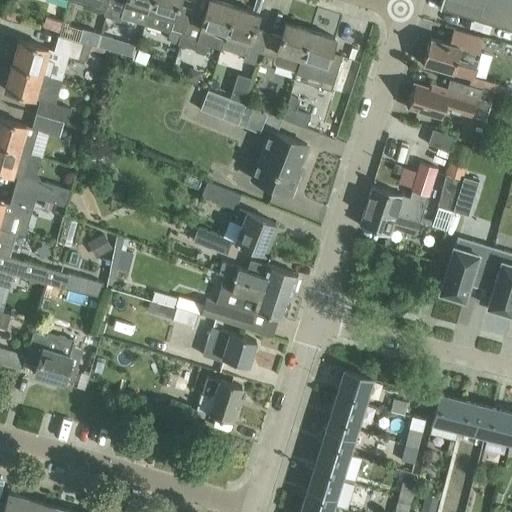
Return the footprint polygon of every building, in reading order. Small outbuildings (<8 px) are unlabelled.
[(70,0),(93,7),(92,10),(106,15),(110,3),(110,0),(70,0)] [(110,0),(110,3),(106,15),(106,16),(120,21),(121,16),(145,24),(152,0),(110,0)] [(179,0),(152,0),(145,24),(169,32),(171,28),(184,32),(191,8),(178,4),(179,0)] [(220,48),(234,6),(216,0),(208,0),(205,12),(191,8),(184,32),(180,44),(195,48),(196,51),(204,53),(206,52),(208,44),(220,48)] [(511,0),(441,0),(439,7),(458,13),(511,30),(511,0)] [(259,13),(234,6),(221,47),(244,54),(243,59),(254,63),(258,51),(261,52),(262,51),(268,32),(254,28),(259,13)] [(262,51),(261,52),(275,56),(274,60),(276,65),(294,70),(297,68),(298,69),(310,29),(285,22),(281,36),(268,32),(262,51)] [(335,37),(310,29),(298,69),(322,76),(323,72),(335,75),(341,55),(330,51),(335,37)] [(422,62),(441,68),(472,78),(480,50),(479,50),(483,37),(456,29),(451,43),(430,37),(422,62)] [(53,49),(19,39),(12,64),(61,78),(68,54),(86,59),(90,48),(103,52),(104,48),(58,34),(53,49)] [(54,103),(61,78),(12,64),(5,89),(39,99),(35,113),(67,122),(71,108),(54,103)] [(490,102),(476,97),(450,88),(431,83),(429,88),(414,83),(408,105),(427,111),(441,116),(444,106),(485,119),(490,102)] [(200,108),(259,131),(266,112),(207,88),(200,108)] [(307,126),(311,115),(295,109),(299,97),(291,94),(283,117),(307,126)] [(62,136),(66,122),(35,113),(31,126),(0,116),(0,143),(32,153),(39,129),(62,136)] [(432,128),(427,143),(449,150),(454,136),(432,128)] [(307,144),(270,129),(251,177),(292,193),(298,177),(293,175),(296,166),(298,167),(307,144)] [(32,153),(0,143),(0,171),(17,176),(13,189),(38,196),(66,204),(70,189),(43,181),(37,172),(41,156),(32,153)] [(366,204),(420,221),(433,225),(439,206),(437,205),(433,204),(443,169),(420,161),(406,204),(399,201),(401,193),(372,184),(366,204)] [(445,174),(437,205),(439,206),(452,210),(461,179),(445,174)] [(462,179),(451,213),(467,218),(477,184),(462,179)] [(233,208),(238,194),(205,181),(200,195),(233,208)] [(38,196),(13,189),(9,203),(0,200),(0,226),(11,230),(18,205),(34,210),(38,196)] [(415,235),(420,221),(366,204),(359,224),(389,234),(391,227),(415,235)] [(234,221),(240,224),(234,239),(264,252),(276,222),(239,207),(234,221)] [(232,239),(198,226),(193,239),(227,252),(232,239)] [(18,233),(0,227),(0,268),(93,296),(98,279),(11,255),(18,233)] [(126,268),(133,239),(95,229),(88,258),(126,268)] [(453,245),(439,291),(444,292),(443,296),(458,301),(459,297),(464,298),(472,272),(483,276),(492,246),(472,240),(469,250),(453,245)] [(511,252),(493,247),(483,276),(495,279),(487,305),(492,307),(491,311),(505,316),(507,312),(511,313),(511,312),(511,262),(510,262),(511,255),(511,252)] [(250,258),(246,269),(222,261),(218,271),(224,273),(230,276),(291,296),(298,273),(250,258)] [(13,273),(0,269),(0,283),(9,287),(13,273)] [(230,276),(224,274),(220,285),(256,297),(252,308),(283,318),(291,296),(230,276)] [(179,298),(154,290),(151,300),(168,305),(167,305),(175,308),(176,305),(177,306),(179,298)] [(205,297),(200,313),(218,318),(247,327),(252,312),(205,297)] [(43,298),(41,308),(47,309),(50,300),(43,298)] [(175,308),(167,305),(165,315),(195,324),(199,312),(177,306),(176,305),(175,308)] [(9,314),(0,311),(0,327),(5,329),(9,314)] [(212,326),(202,356),(221,362),(222,357),(248,365),(256,340),(212,326)] [(32,330),(28,346),(22,369),(24,361),(37,365),(34,373),(72,385),(83,348),(72,345),(74,337),(47,330),(46,334),(32,330)] [(0,345),(0,362),(22,369),(28,346),(26,353),(0,345)] [(97,362),(94,372),(101,374),(104,364),(97,362)] [(371,377),(344,368),(337,394),(363,402),(371,377)] [(206,375),(200,392),(196,407),(208,411),(208,412),(231,420),(241,385),(219,378),(218,379),(206,375)] [(431,392),(419,389),(415,405),(427,408),(431,392)] [(465,400),(439,393),(429,432),(455,439),(465,400)] [(363,402),(337,394),(329,420),(355,428),(363,402)] [(393,397),(390,410),(404,413),(407,401),(393,397)] [(190,405),(171,399),(167,411),(186,417),(190,405)] [(491,407),(465,400),(455,439),(456,439),(454,446),(464,449),(469,430),(484,434),(491,407)] [(511,432),(511,411),(491,407),(484,434),(510,441),(511,432)] [(321,445),(347,453),(363,458),(370,433),(355,429),(328,420),(321,445)] [(409,427),(405,443),(418,447),(422,430),(409,427)] [(418,447),(405,443),(401,459),(414,463),(418,447)] [(339,479),(347,453),(321,445),(313,471),(339,479)] [(305,497),(331,505),(345,509),(353,484),(313,471),(305,497)] [(416,475),(404,471),(397,497),(410,501),(416,475)] [(0,511),(27,511),(31,499),(8,492),(5,503),(0,501),(0,511)] [(343,511),(345,509),(331,505),(305,497),(300,511),(343,511)] [(407,511),(410,501),(397,497),(393,511),(407,511)] [(31,499),(27,511),(51,511),(54,505),(31,499)]
